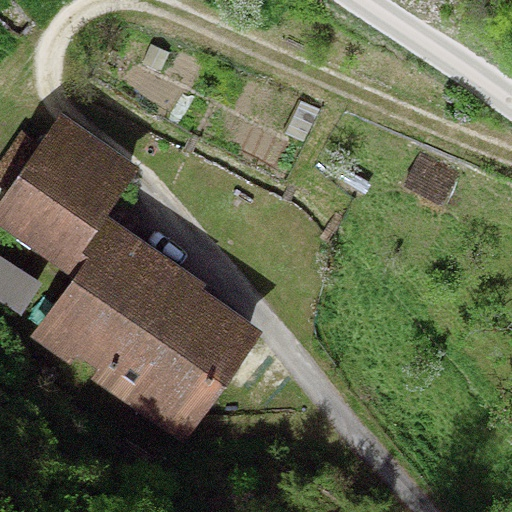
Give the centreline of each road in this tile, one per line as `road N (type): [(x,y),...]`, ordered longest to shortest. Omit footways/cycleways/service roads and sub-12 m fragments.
road 1 (track): [(143,0),(511,153)]
road 2 (track): [(142,168),(61,104),(48,69),(58,32),(105,0)]
road 3 (residential): [(363,0),(511,100)]
